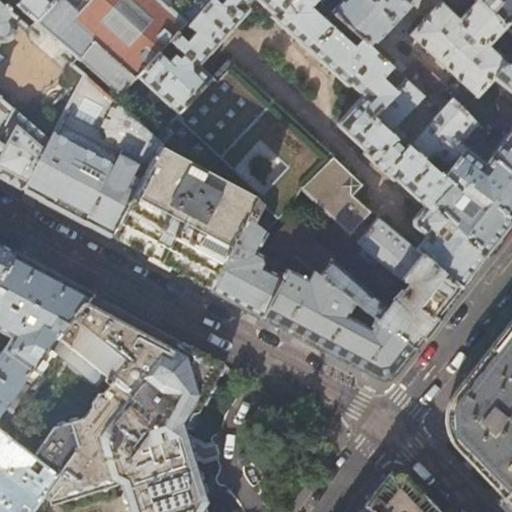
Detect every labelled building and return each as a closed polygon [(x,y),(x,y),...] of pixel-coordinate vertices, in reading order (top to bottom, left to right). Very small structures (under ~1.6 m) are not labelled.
[(8,0),(34,21),(53,0),(8,0)] [(185,22),(160,0),(53,0),(34,21),(118,94),(134,76),(176,31),(185,22)] [(420,254),(461,287),(466,280),(471,274),(485,256),(431,204),(449,184),(407,147),(404,145),(401,142),(401,143),(371,116),(395,91),(381,78),(390,67),(360,40),(353,47),(309,8),(316,0),(315,0),(222,0),(220,4),(215,0),(209,0),(188,25),(194,30),(186,39),(176,31),(134,76),(149,90),(146,93),(145,98),(151,104),(158,104),(161,101),(175,114),(210,77),(198,66),(247,13),(248,11),(248,9),(245,5),(250,0),(256,0),(273,15),(271,17),(347,87),(349,85),(364,97),(338,127),(366,153),(365,156),(394,182),(396,180),(424,206),(412,221),(412,224),(413,226),(425,237),(420,243),(414,249),(420,254)] [(160,0),(185,22),(188,25),(209,0),(160,0)] [(315,0),(316,0),(360,40),(390,67),(399,76),(406,68),(397,60),(395,62),(374,43),(414,0),(341,0),(335,8),(329,2),(330,0),(315,0)] [(505,26),(511,18),(511,0),(476,0),(477,1),(505,26)] [(488,46),(505,26),(477,1),(460,21),(440,3),(409,35),(472,94),(471,95),(468,93),(462,99),(456,94),(451,99),(463,110),(493,79),(507,64),(488,46)] [(0,177),(22,189),(49,140),(0,97),(0,58),(2,57),(0,55),(0,41),(3,41),(9,39),(12,36),(15,32),(16,28),(16,23),(13,17),(0,5),(0,177)] [(210,77),(175,114),(160,131),(165,136),(159,142),(160,143),(111,236),(160,263),(208,288),(246,216),(266,233),(283,215),(282,214),(294,201),(302,189),(349,233),(368,212),(350,197),(359,186),(331,159),(333,157),(227,60),(210,77)] [(401,78),(405,81),(418,67),(445,93),(448,89),(418,60),(401,78)] [(511,66),(511,68),(507,64),(493,79),(511,94),(511,103),(511,126),(501,140),(511,149),(511,66)] [(405,81),(395,91),(371,116),(401,143),(401,142),(404,145),(407,142),(407,137),(394,125),(423,96),(411,85),(418,77),(440,98),(445,93),(418,67),(405,81)] [(53,132),(49,140),(22,189),(68,214),(111,236),(160,143),(159,142),(83,77),(58,121),(67,125),(69,121),(143,162),(136,176),(53,132)] [(477,122),(463,110),(451,99),(407,147),(449,184),(431,204),(485,256),(511,222),(511,149),(501,140),(483,162),(460,143),(477,122)] [(272,238),(266,233),(246,216),(208,288),(231,300),(261,316),(282,277),(264,268),(267,263),(265,255),(256,250),(260,244),(291,261),(293,256),(272,238)] [(400,280),(420,254),(414,249),(377,219),(358,241),(400,280)] [(272,238),(293,256),(311,271),(317,275),(329,260),(331,258),(288,220),(272,238)] [(0,276),(13,252),(0,245),(0,276)] [(55,275),(13,252),(0,276),(0,330),(10,336),(5,347),(4,347),(0,352),(0,411),(18,386),(38,359),(46,350),(91,294),(55,275)] [(387,308),(329,260),(317,275),(353,303),(372,317),(412,348),(437,316),(461,287),(420,254),(400,280),(406,286),(387,308)] [(353,303),(317,275),(311,271),(307,279),(286,269),(282,277),(261,316),(319,347),(376,377),(391,374),(401,362),(412,348),(372,317),(368,324),(363,321),(362,323),(347,315),(353,303)] [(186,433),(222,364),(210,357),(137,318),(91,294),(46,350),(89,383),(97,372),(111,383),(82,420),(51,427),(30,455),(56,475),(29,511),(203,511),(202,506),(205,499),(186,433)] [(511,318),(492,344),(451,395),(447,406),(445,411),(444,422),(445,429),(449,439),(454,446),(466,460),(503,498),(511,486),(511,318)] [(25,391),(46,365),(38,359),(18,386),(25,391)] [(0,511),(29,511),(56,475),(30,455),(0,431),(0,511)] [(376,490),(363,505),(371,511),(439,511),(430,502),(403,473),(388,474),(376,490)] [(511,511),(511,486),(503,498),(499,502),(509,511),(511,511)]
